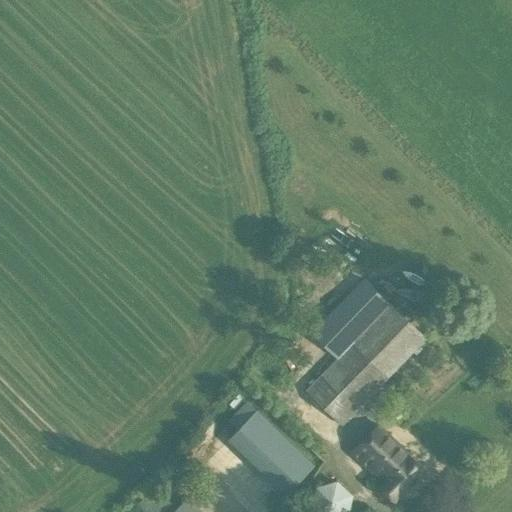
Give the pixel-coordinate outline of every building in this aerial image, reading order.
[(343,424),(426,338),(391,304),(308,390),(343,424)] [(230,439),(287,494),(315,465),(258,410),(230,439)] [(396,501),(426,470),(380,425),(353,454),(384,484),(381,487),(396,501)] [(334,481),(310,485),(303,505),(308,511),(341,511),(348,499),(334,481)] [(165,511),(169,496),(150,491),(144,511),(165,511)] [(208,511),(190,494),(171,511),(208,511)]
